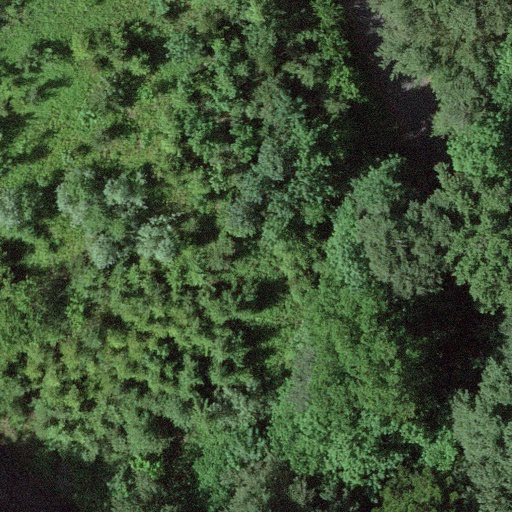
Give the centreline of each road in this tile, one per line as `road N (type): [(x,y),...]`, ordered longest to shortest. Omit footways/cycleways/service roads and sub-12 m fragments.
road 1 (unclassified): [(380,0),(484,278)]
road 2 (unclassified): [(484,278),(352,511)]
